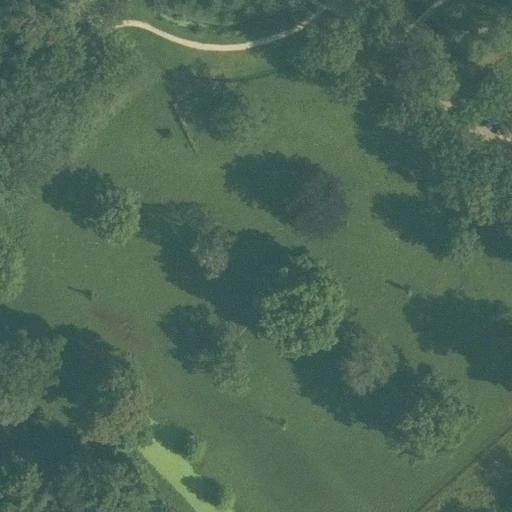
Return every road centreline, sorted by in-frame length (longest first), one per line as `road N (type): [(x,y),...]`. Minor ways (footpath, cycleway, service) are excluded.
road 1 (track): [(511,158),(387,50)]
road 2 (unclassified): [(117,0),(0,104)]
